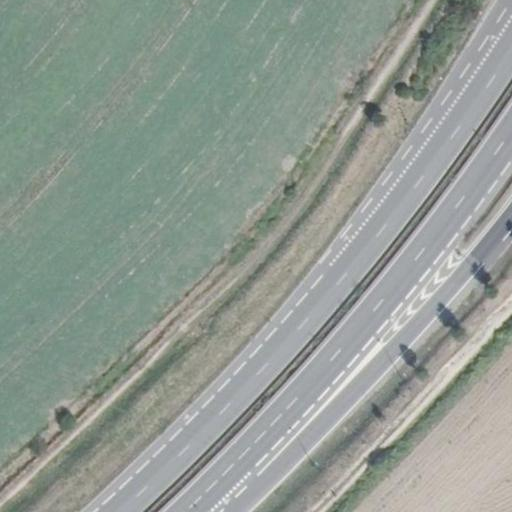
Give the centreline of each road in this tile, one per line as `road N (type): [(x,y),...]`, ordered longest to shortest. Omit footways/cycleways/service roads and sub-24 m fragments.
road 1 (track): [(425,0),(254,273),(0,497)]
road 2 (primary): [(186,511),(368,317),(511,130)]
road 3 (primary): [(428,170),(302,325),(119,511)]
road 4 (secondary): [(214,511),(321,423),(511,215)]
road 5 (track): [(310,511),(511,299)]
road 6 (primary): [(511,18),(428,170)]
road 7 (primary): [(511,52),(428,170)]
